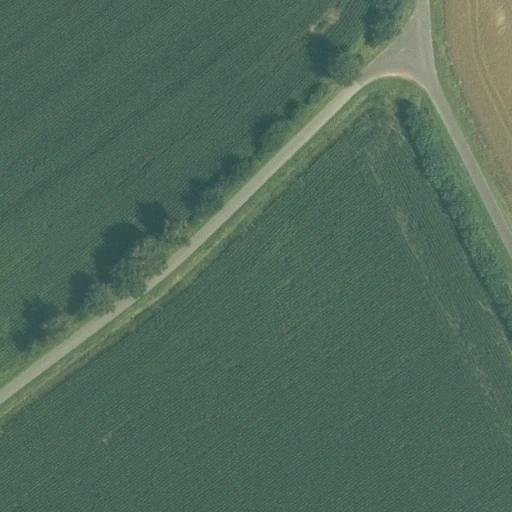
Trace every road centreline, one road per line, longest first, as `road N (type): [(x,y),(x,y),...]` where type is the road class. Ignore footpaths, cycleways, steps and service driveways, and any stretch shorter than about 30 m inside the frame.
road 1 (unclassified): [(0,390),(169,263),(409,39)]
road 2 (unclassified): [(511,247),(409,39)]
